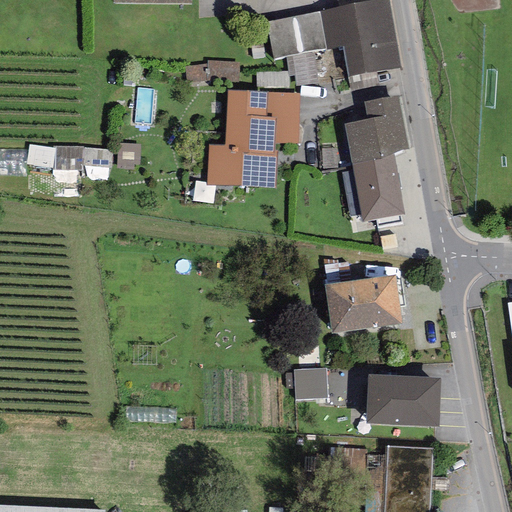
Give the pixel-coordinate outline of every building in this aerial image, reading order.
[(342,47),(348,78),(375,73),(400,68),(387,0),(386,0),(368,3),(365,4),(339,9),(318,12),(325,50),(342,47)] [(365,4),(368,3),(367,0),(337,0),(339,9),(365,4)] [(325,50),(318,12),(266,21),(273,59),(285,56),(312,52),(325,50)] [(317,83),(312,52),(285,56),(289,77),(294,76),(296,86),(317,83)] [(238,83),(239,63),(207,61),(207,65),(206,81),(226,82),(238,83)] [(206,81),(207,65),(185,67),(187,83),(206,81)] [(377,84),(375,73),(348,78),(351,89),(377,84)] [(208,145),(207,185),(275,188),(276,151),(275,152),(275,144),(298,144),(299,94),(227,91),(224,146),(208,145)] [(352,166),(393,158),(392,154),(408,150),(397,96),(363,103),(367,120),(344,125),(352,166)] [(31,197),(113,198),(113,148),(32,147),(31,197)] [(393,158),(352,166),(354,172),(343,174),(351,217),(360,215),(362,223),(404,215),(393,158)] [(395,275),(324,285),(331,335),(402,324),(395,275)] [(327,398),(325,369),(294,371),(296,400),(327,398)] [(440,378),(369,374),(366,424),(437,428),(440,378)] [(430,511),(433,449),(387,446),(383,511),(430,511)]
